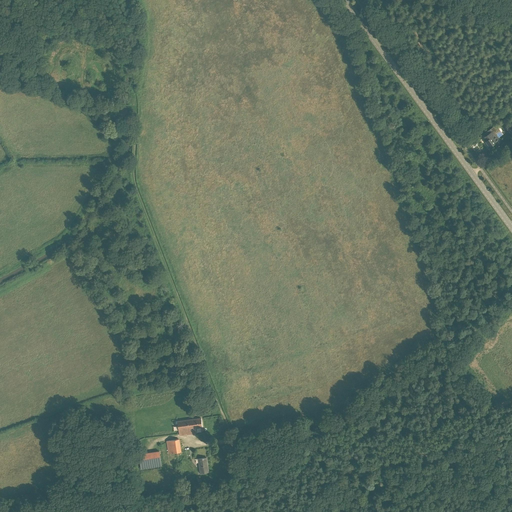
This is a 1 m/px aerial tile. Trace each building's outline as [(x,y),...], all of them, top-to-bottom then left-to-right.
[(495,135),(501,131),(496,125),(490,129),(492,132),(485,137),(487,140),(486,142),(490,147),(495,144),(496,145),(501,142),(495,135)] [(201,418),(178,421),(180,435),(196,433),(196,428),(203,427),(201,418)] [(179,439),(168,441),(169,454),(181,452),(179,439)] [(160,450),(139,453),(142,469),(162,466),(160,450)] [(207,458),(199,459),(201,473),(209,472),(207,458)]
